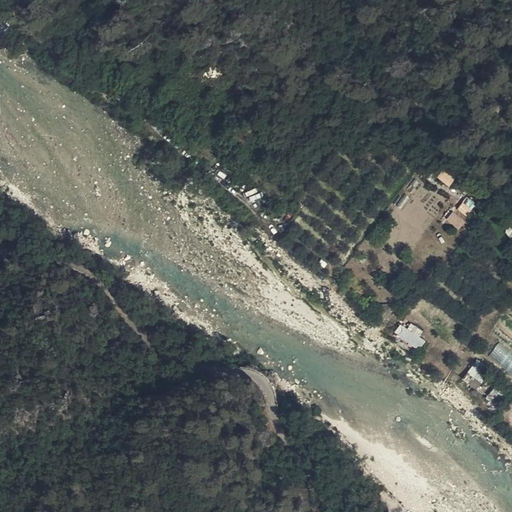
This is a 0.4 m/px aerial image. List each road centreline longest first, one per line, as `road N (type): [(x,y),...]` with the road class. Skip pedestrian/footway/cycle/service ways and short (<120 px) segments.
road 1 (track): [(511,445),(294,261),(205,167),(43,41),(24,0)]
road 2 (unclassified): [(0,249),(82,269),(141,336),(181,366),(257,374),(323,511)]
